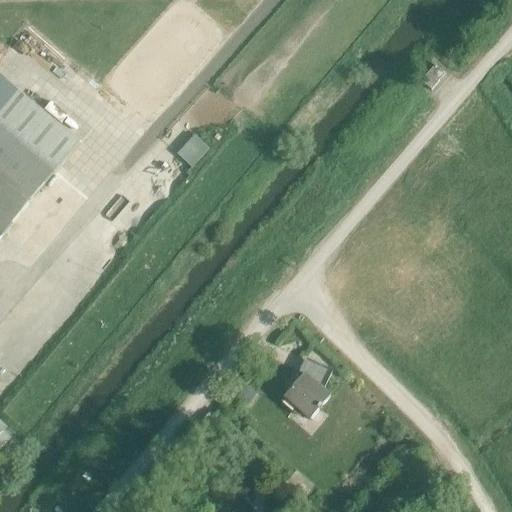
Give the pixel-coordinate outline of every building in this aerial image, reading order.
[(436,66),(421,83),(431,91),(446,75),(436,66)] [(0,108),(15,90),(0,77),(0,108)] [(15,90),(0,108),(0,234),(2,236),(79,143),(15,90)] [(332,374),(305,361),(298,374),(303,376),(304,377),(281,404),(294,414),(297,410),(311,421),(330,398),(323,392),(332,374)] [(246,387),(236,400),(247,408),(257,395),(246,387)] [(8,449),(3,454),(12,462),(13,463),(18,459),(16,457),(8,449)]
